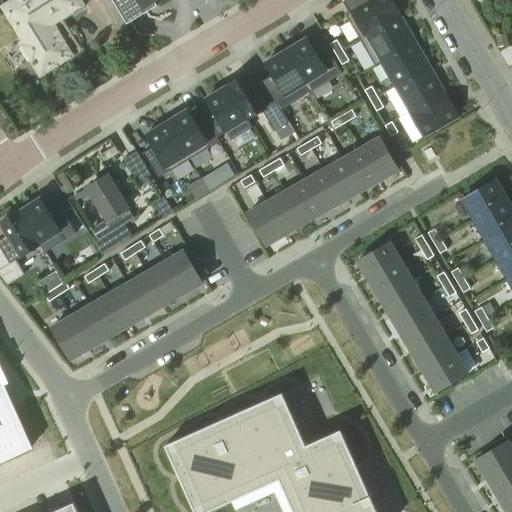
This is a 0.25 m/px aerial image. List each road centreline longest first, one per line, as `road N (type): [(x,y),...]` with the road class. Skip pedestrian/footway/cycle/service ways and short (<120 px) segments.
road 1 (residential): [(20,159),(287,0)]
road 2 (residential): [(314,260),(64,402)]
road 3 (residential): [(423,443),(314,260)]
road 4 (residential): [(452,183),(314,260)]
road 5 (residential): [(438,0),(511,123)]
road 6 (residential): [(113,511),(64,402)]
